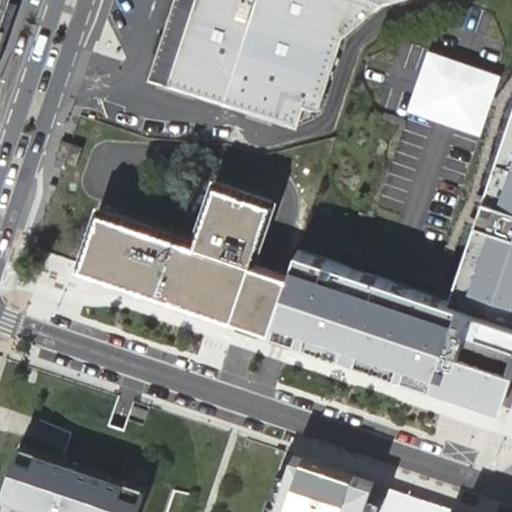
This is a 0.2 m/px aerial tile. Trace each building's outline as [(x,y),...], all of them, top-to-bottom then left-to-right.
[(0,0),(0,46),(14,7),(2,2),(2,0),(0,0)] [(204,0),(177,83),(290,121),(296,101),(314,106),(312,112),(318,114),(320,108),(323,110),(345,34),(388,0),(204,0)] [(447,50),(495,68),(506,38),(457,20),(447,50)] [(501,76),(429,52),(410,106),(483,131),(501,76)] [(511,123),(452,299),(300,247),(291,272),(272,327),(505,406),(511,385),(511,123)] [(64,138),(58,157),(74,162),(81,143),(64,138)] [(103,209),(84,264),(234,314),(252,259),(245,257),(251,237),(258,239),(272,199),(222,183),(202,242),(103,209)] [(252,259),(258,239),(251,237),(245,257),(252,259)] [(271,265),(252,259),(234,314),(251,320),(272,327),(291,272),(271,265)] [(148,417),(151,409),(136,404),(133,412),(148,417)] [(142,479),(25,439),(2,505),(23,511),(142,511),(148,494),(138,491),(142,479)] [(467,511),(433,500),(415,494),(299,454),(293,471),(284,468),(277,489),(269,511),(467,511)] [(148,494),(152,483),(142,479),(138,491),(148,494)]
